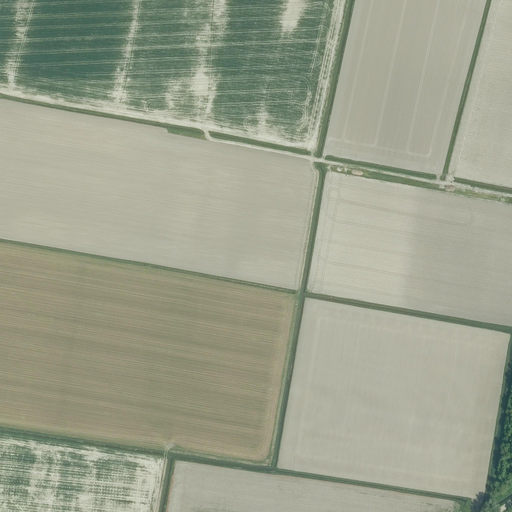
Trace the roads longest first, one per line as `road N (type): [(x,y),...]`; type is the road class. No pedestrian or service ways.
road 1 (track): [(511,197),(0,92)]
road 2 (track): [(295,300),(313,160)]
